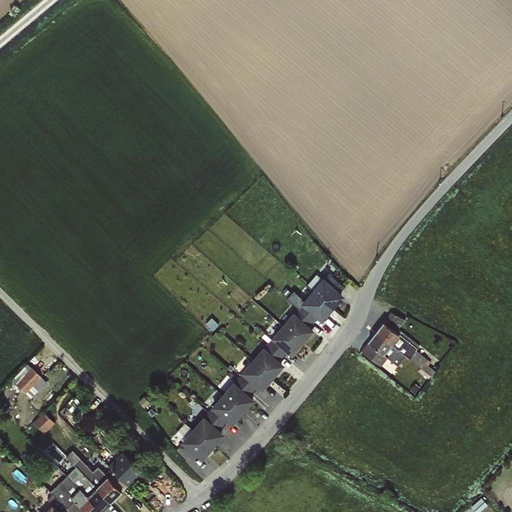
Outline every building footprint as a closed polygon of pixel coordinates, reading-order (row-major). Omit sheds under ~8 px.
[(313,290),(332,308),(344,295),(338,290),(342,285),(329,273),(313,290)] [(332,308),(313,290),(299,307),(312,318),(316,314),(322,319),(332,308)] [(312,318),(299,307),(283,325),(303,343),(314,330),(308,322),(312,318)] [(375,331),(409,358),(431,376),(435,370),(425,362),(427,358),(417,350),(419,345),(398,328),(405,319),(391,311),(375,331)] [(303,343),(283,325),(269,342),(282,354),(285,350),(292,355),(303,343)] [(409,358),(375,331),(361,350),(374,361),(381,364),(387,357),(398,365),(401,361),(404,363),(409,358)] [(282,354),(269,342),(253,359),(273,376),(284,364),(278,358),(282,354)] [(273,376),(253,359),(238,377),(252,387),(255,384),(261,389),(273,376)] [(31,361),(14,377),(28,391),(45,375),(31,361)] [(252,387),(238,377),(223,394),(244,412),(255,399),(248,392),(252,387)] [(244,412),(223,394),(208,412),(222,424),(226,420),(232,425),(244,412)] [(47,410),(37,420),(47,431),(58,421),(47,410)] [(222,424),(208,412),(193,429),(213,446),(224,434),(219,428),(222,424)] [(213,446),(193,429),(185,423),(175,434),(182,441),(178,446),(192,457),(195,453),(202,459),(213,446)] [(65,456),(76,467),(111,502),(141,470),(122,451),(108,465),(113,470),(107,475),(98,466),(93,471),(72,450),(65,456)] [(102,510),(111,502),(76,467),(68,476),(102,510)] [(99,511),(102,510),(68,476),(51,492),(53,494),(47,499),(52,505),(59,511),(99,511)] [(483,500),(472,509),(475,511),(479,511),(489,505),(483,500)]
